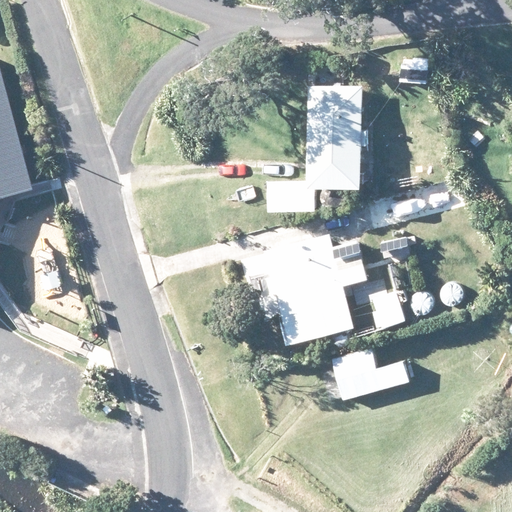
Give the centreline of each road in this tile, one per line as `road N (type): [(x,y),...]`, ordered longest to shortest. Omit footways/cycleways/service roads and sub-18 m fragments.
road 1 (tertiary): [(167,511),(176,482),(161,379),(91,175)]
road 2 (residential): [(91,175),(111,164),(155,81),(201,48),(260,23)]
road 3 (residential): [(260,23),(328,30),(477,15)]
road 4 (tertiary): [(91,175),(31,0)]
